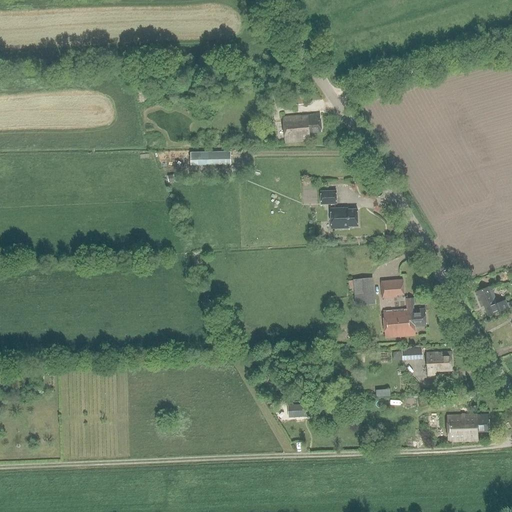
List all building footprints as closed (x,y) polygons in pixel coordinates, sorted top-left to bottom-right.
[(302,88),(290,90),(292,106),(304,104),(302,88)] [(310,133),(321,132),(320,115),(283,118),(286,144),(311,141),(310,133)] [(207,165),(231,164),(231,152),(207,152),(207,165)] [(198,153),(190,153),(191,165),(199,165),(198,153)] [(305,187),(306,203),(318,203),(318,187),(305,187)] [(321,192),(321,205),(337,204),(336,191),(321,192)] [(344,227),(358,227),(357,210),(343,210),(343,209),(331,209),(331,229),(344,229),(344,227)] [(354,289),(355,306),(374,305),(373,277),(353,279),(353,281),(348,281),(349,289),(354,289)] [(404,294),(403,279),(380,281),(382,299),(396,298),(396,295),(404,294)] [(488,317),(503,311),(511,307),(511,301),(507,303),(506,300),(497,303),(490,287),(475,293),(480,307),(484,306),(488,317)] [(414,327),(426,326),(425,309),(414,310),(413,299),(406,299),(407,310),(384,311),(386,339),(415,336),(414,327)] [(402,360),(423,359),(422,349),(402,350),(402,360)] [(436,371),(452,371),(451,353),(426,354),(427,376),(436,375),(436,371)] [(390,390),(376,391),(376,398),(390,397),(390,390)] [(420,406),(446,406),(446,396),(419,397),(420,406)] [(313,403),(290,405),(291,418),(314,416),(313,403)] [(477,432),(489,432),(488,415),(477,415),(447,416),(448,442),(478,441),(477,432)]
